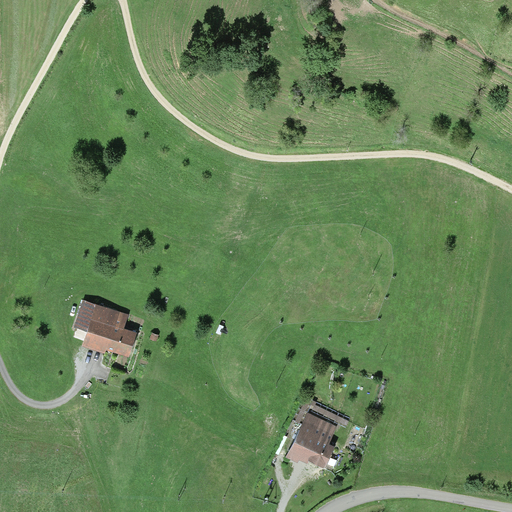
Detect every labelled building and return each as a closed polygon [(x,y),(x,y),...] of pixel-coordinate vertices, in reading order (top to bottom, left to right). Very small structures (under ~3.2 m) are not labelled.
[(83,338),(96,301),(83,297),(74,325),(78,326),(74,335),(83,338)] [(129,312),(96,301),(83,338),(82,342),(105,350),(106,346),(109,347),(129,353),(137,329),(124,325),(129,312)] [(152,331),(150,337),(157,339),(159,333),(152,331)] [(337,425),(307,410),(286,454),(298,460),(299,457),(308,461),(310,456),(325,464),(326,462),(330,453),(330,452),(335,443),(329,440),(337,425)] [(331,455),(330,455),(327,462),(334,465),(337,458),(331,455)]
